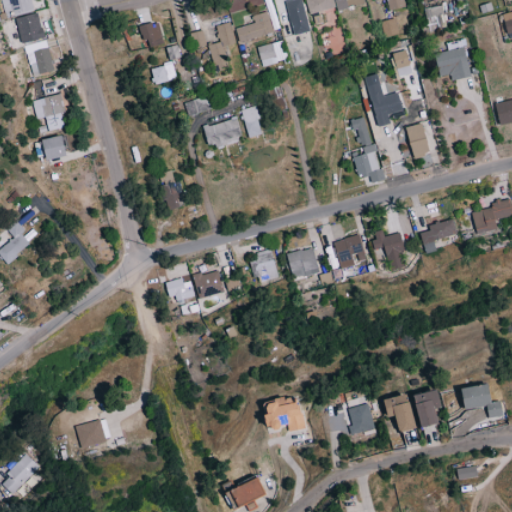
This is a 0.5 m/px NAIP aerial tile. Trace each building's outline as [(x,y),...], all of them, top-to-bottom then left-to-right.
[(0,0),(1,1),(3,0),(9,0),(14,16),(36,9),(32,0),(0,0)] [(288,0),(285,1),(294,35),(310,31),(301,0),(288,0)] [(323,23),(320,12),(335,8),(333,0),(306,0),(313,25),(323,23)] [(386,0),(389,11),(406,7),(404,0),(386,0)] [(425,7),(426,26),(445,25),(444,6),(425,7)] [(254,23),(235,28),(239,42),(273,32),(267,11),(252,16),(254,23)] [(511,11),(503,13),(507,36),(511,35),(511,11)] [(44,37),(37,12),(15,19),(21,43),(44,37)] [(399,33),(395,18),(380,22),(384,37),(399,33)] [(159,22),(141,25),(145,47),(163,44),(159,22)] [(209,44),(215,72),(226,69),(221,47),(235,44),(230,22),(215,25),(219,42),(209,44)] [(191,33),(193,48),(205,46),(203,31),(191,33)] [(439,76),(450,74),(452,80),(471,77),(463,39),(446,42),(448,52),(435,54),(439,76)] [(30,75),(52,71),(47,40),(25,44),(30,75)] [(286,60),(281,40),(257,46),(261,66),(286,60)] [(399,77),(412,73),(405,50),(392,54),(399,77)] [(150,68),(154,84),(176,79),(172,63),(150,68)] [(403,111),(399,93),(383,96),(378,73),(365,76),(377,127),(391,124),(389,114),(403,111)] [(45,117),(47,130),(63,127),(60,113),(64,112),(60,94),(32,100),(36,118),(45,117)] [(183,102),(188,116),(209,110),(204,96),(183,102)] [(511,99),(496,103),(501,126),(511,123),(511,99)] [(241,108),(247,138),(261,135),(256,106),(241,108)] [(352,157),(358,178),(369,175),(371,183),(382,180),(366,116),(350,120),(352,129),(357,128),(363,154),(352,157)] [(241,140),(236,118),(203,126),(208,148),(241,140)] [(429,153),(423,124),(407,127),(413,157),(429,153)] [(68,157),(64,135),(42,139),(46,161),(68,157)] [(174,181),(170,170),(160,173),(164,184),(174,181)] [(161,185),(166,210),(183,207),(178,182),(161,185)] [(511,215),(511,213),(509,199),(491,202),(492,208),(472,212),(476,233),(497,229),(495,219),(511,215)] [(424,253),(436,251),(434,240),(456,235),(453,219),(428,224),(429,231),(420,233),(424,253)] [(29,243),(20,233),(24,229),(16,220),(6,229),(13,237),(0,248),(0,256),(7,264),(29,243)] [(405,251),(400,233),(384,237),(382,230),(371,233),(376,249),(384,247),(390,271),(404,267),(400,252),(405,251)] [(334,241),(339,262),(329,264),(331,271),(356,265),(355,262),(365,259),(359,235),(334,241)] [(287,254),(292,278),(318,272),(313,248),(287,254)] [(278,278),(270,249),(248,255),(256,284),(278,278)] [(193,275),(197,297),(223,293),(218,270),(193,275)] [(165,284),(169,297),(174,296),(176,302),(194,297),(189,277),(165,284)] [(501,400),(491,401),(490,384),(464,385),(465,407),(488,406),(488,416),(502,416),(501,400)] [(415,394),(421,426),(439,422),(436,407),(442,406),(439,389),(415,394)] [(388,416),(396,415),(398,430),(414,428),(410,394),(385,396),(388,416)] [(304,427),(298,395),(265,401),(270,428),(288,424),(289,430),(304,427)] [(374,427),(367,402),(347,408),(352,424),(347,425),(350,434),(374,427)] [(76,425),(80,447),(105,442),(100,419),(76,425)] [(0,480),(0,481),(12,494),(39,466),(26,454),(0,480)] [(457,479),(477,476),(475,465),(456,467),(457,479)] [(226,491),(234,509),(266,493),(257,475),(226,491)]
